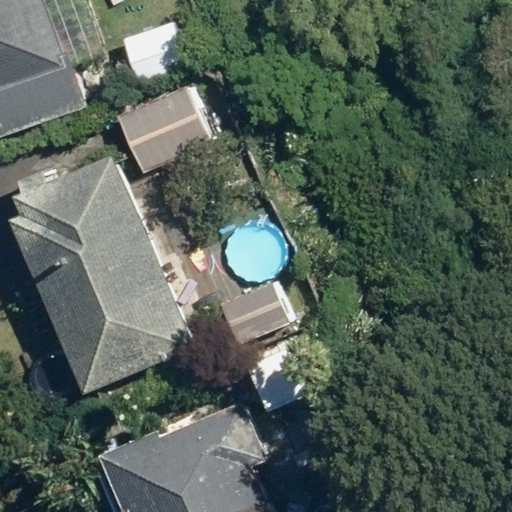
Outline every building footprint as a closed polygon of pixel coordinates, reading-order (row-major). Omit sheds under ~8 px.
[(64,0),(0,0),(0,135),(100,100),(64,0)] [(141,38),(157,82),(219,59),(202,15),(141,38)] [(204,81),(132,111),(156,167),(228,137),(204,81)] [(39,205),(26,210),(100,386),(211,340),(130,148),(32,189),(39,205)] [(300,272),(234,299),(251,342),(317,315),(300,272)] [(178,423),(122,446),(147,505),(153,503),(156,511),(294,511),(272,458),(286,453),(261,394),(180,427),(178,423)]
